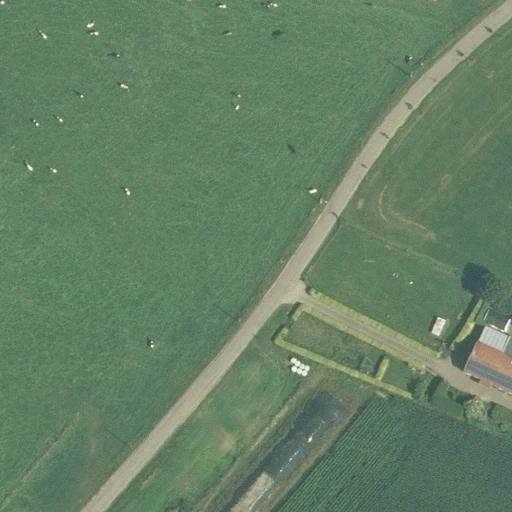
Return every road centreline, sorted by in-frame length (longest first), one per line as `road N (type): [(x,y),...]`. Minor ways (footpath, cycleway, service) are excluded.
road 1 (unclassified): [(511,9),(449,61),(374,145),(251,327),(95,511)]
road 2 (unknown): [(280,286),(511,399)]
